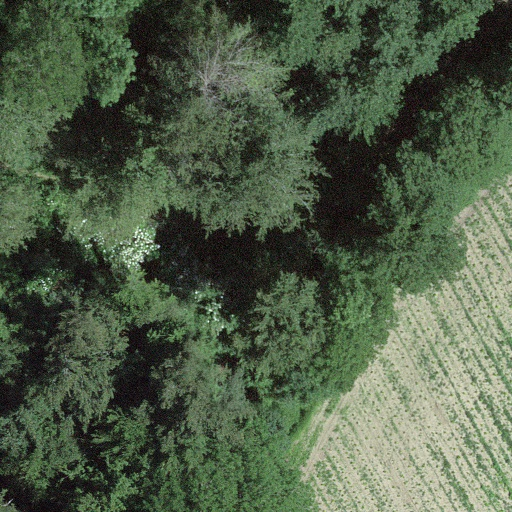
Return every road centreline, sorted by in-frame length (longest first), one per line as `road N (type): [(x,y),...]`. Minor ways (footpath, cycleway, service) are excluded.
road 1 (track): [(181,511),(313,245),(357,180),(511,16)]
road 2 (track): [(511,393),(441,511)]
